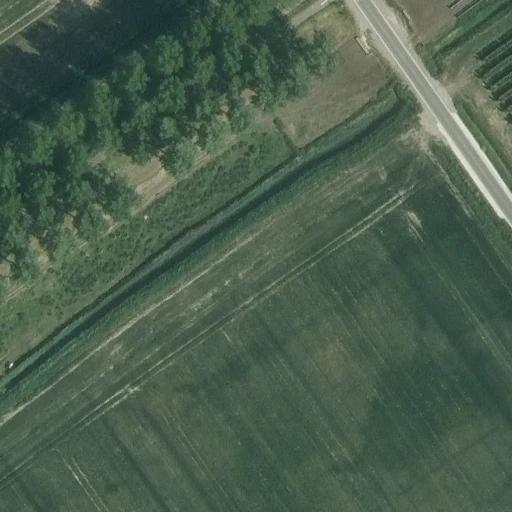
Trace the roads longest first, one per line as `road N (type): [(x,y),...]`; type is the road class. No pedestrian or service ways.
road 1 (track): [(223,0),(0,155)]
road 2 (unclassified): [(511,216),(361,0)]
